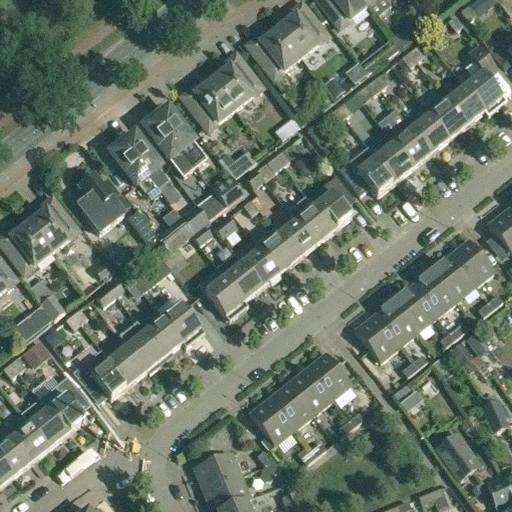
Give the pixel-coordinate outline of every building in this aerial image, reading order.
[(366,11),(357,0),(313,0),(339,33),(366,11)] [(357,0),(366,11),(380,0),(357,0)] [(277,33),(300,63),(328,41),(301,7),(290,16),(294,20),(277,33)] [(467,11),(460,16),(468,26),(475,21),(467,11)] [(455,21),(447,26),(455,36),(462,31),(455,21)] [(413,25),(391,42),(399,53),(422,35),(413,25)] [(300,63),(277,33),(261,46),(257,42),(246,50),(273,84),(300,63)] [(390,43),(360,67),(368,78),(399,54),(390,43)] [(463,91),(483,116),(487,121),(506,106),(487,82),(497,74),(478,50),(468,59),(482,76),(473,83),(466,75),(457,83),(463,91)] [(415,51),(408,57),(416,67),(423,61),(415,51)] [(409,73),(416,67),(408,57),(401,63),(409,73)] [(214,83),(237,112),(262,93),(235,59),(224,67),(228,72),(214,83)] [(379,80),(372,85),(380,95),(387,89),(379,80)] [(237,112),(214,83),(200,93),(197,89),(180,101),(207,136),(237,112)] [(380,95),(372,85),(365,91),(373,101),(380,95)] [(463,91),(445,105),(465,131),(483,116),(463,91)] [(447,145),(465,131),(445,105),(440,98),(422,112),(427,119),(447,145)] [(343,108),(336,113),(344,123),(351,117),(343,108)] [(403,124),(410,133),(430,159),(447,145),(427,119),(422,112),(420,110),(403,124)] [(167,112),(155,121),(191,167),(195,172),(207,162),(167,112)] [(344,123),(336,113),(329,119),(337,129),(344,123)] [(195,172),(191,167),(155,121),(143,131),(169,164),(170,163),(184,180),(195,172)] [(412,173),(430,159),(410,133),(403,124),(402,123),(385,137),(385,139),(392,147),(412,173)] [(122,147),(158,193),(168,185),(158,172),(160,171),(134,138),(122,147)] [(382,155),(374,162),(394,187),(412,173),(392,147),(385,139),(375,146),(382,155)] [(161,197),(158,193),(122,147),(109,157),(135,190),(137,189),(150,205),(161,197)] [(376,202),(394,187),(374,162),(367,152),(338,175),(359,201),(369,192),(376,202)] [(218,165),(227,178),(232,185),(242,178),(257,167),(248,154),(232,165),(227,157),(218,165)] [(281,156),(274,162),(281,172),(288,166),(281,156)] [(281,172),(274,162),(266,168),(274,178),(281,172)] [(255,176),(245,185),(252,194),(263,186),(255,176)] [(232,185),(227,178),(209,191),(226,214),(244,201),(232,185)] [(78,191),(86,201),(73,212),(97,243),(125,221),(123,218),(128,213),(109,188),(104,192),(94,179),(78,191)] [(324,202),(312,210),(333,236),(351,222),(345,214),(355,205),(336,181),(318,195),(324,202)] [(315,250),(333,236),(312,210),(304,200),(286,214),(294,225),(315,250)] [(28,228),(51,258),(78,236),(51,202),(40,211),(44,215),(28,228)] [(258,215),(250,205),(242,211),(250,221),(258,215)] [(197,210),(180,223),(182,226),(192,239),(203,231),(209,226),(197,210)] [(150,246),(156,241),(137,216),(126,225),(143,245),(150,246)] [(511,220),(509,216),(502,221),(501,219),(487,229),(511,260),(511,220)] [(229,222),(221,228),(214,233),(222,243),(229,238),(236,231),(229,222)] [(168,258),(190,241),(192,239),(182,226),(179,224),(156,242),(168,258)] [(297,265),(315,250),(294,225),(276,239),(297,265)] [(51,258),(28,228),(11,241),(7,236),(0,242),(0,249),(23,279),(51,258)] [(203,231),(192,239),(190,241),(199,252),(212,242),(208,238),(203,231)] [(279,279),(297,265),(276,239),(258,253),(279,279)] [(450,262),(474,292),(494,277),(468,244),(455,255),(456,257),(450,262)] [(253,246),(235,260),(261,293),(279,279),(258,253),(253,246)] [(177,253),(170,259),(177,268),(185,262),(177,253)] [(170,259),(155,270),(163,280),(177,268),(170,259)] [(216,273),(223,281),(244,307),(261,293),(235,260),(233,259),(216,273)] [(456,307),(474,292),(450,262),(444,267),(442,265),(430,275),(456,307)] [(0,297),(16,285),(0,265),(0,297)] [(105,265),(94,274),(101,283),(112,275),(105,265)] [(437,322),(456,307),(430,275),(417,285),(419,287),(413,292),(437,322)] [(244,307),(223,281),(204,296),(228,326),(247,311),(244,307)] [(115,286),(101,297),(108,307),(123,296),(115,286)] [(418,337),(437,322),(413,292),(407,297),(405,295),(392,305),(418,337)] [(108,307),(101,297),(95,302),(103,311),(108,307)] [(51,300),(38,309),(52,327),(64,318),(51,300)] [(497,300),(487,308),(493,314),(502,307),(497,300)] [(381,317),(375,322),(399,352),(418,337),(392,305),(380,315),(381,317)] [(161,323),(181,348),(185,353),(204,338),(180,308),(161,323)] [(493,314),(487,308),(477,315),(482,322),(493,314)] [(72,320),(80,329),(87,324),(79,314),(72,320)] [(151,330),(143,336),(164,362),(181,348),(161,323),(154,314),(144,322),(151,330)] [(80,329),(72,320),(65,325),(73,335),(80,329)] [(380,368),(399,352),(375,322),(369,327),(367,324),(354,335),(380,368)] [(146,376),(164,362),(143,336),(135,326),(117,340),(125,351),(146,376)] [(449,338),(454,345),(464,337),(459,330),(449,338)] [(477,337),(467,345),(479,361),(489,353),(477,337)] [(454,345),(449,338),(439,345),(445,352),(454,345)] [(38,345),(21,358),(33,373),(50,360),(38,345)] [(462,346),(461,345),(451,353),(452,354),(463,369),(473,361),(462,346)] [(125,351),(107,365),(128,391),(146,376),(125,351)] [(110,405),(128,391),(107,365),(100,356),(71,379),(96,411),(108,402),(110,405)] [(314,370),(307,375),(331,406),(351,390),(325,358),(312,368),(314,370)] [(411,368),(417,374),(426,367),(421,360),(411,368)] [(17,363),(9,368),(17,378),(24,372),(17,363)] [(17,378),(9,368),(2,374),(10,384),(17,378)] [(417,374),(411,368),(401,375),(407,382),(417,374)] [(313,421),(331,406),(307,375),(301,380),(299,378),(287,388),(313,421)] [(39,405),(46,414),(66,439),(84,425),(79,419),(89,411),(67,383),(39,405)] [(294,436),(313,421),(287,388),(274,398),(276,400),(270,405),(294,436)] [(413,412),(405,402),(399,407),(406,417),(413,412)] [(481,410),(493,438),(509,432),(497,403),(481,410)] [(66,439),(46,414),(39,405),(21,419),(48,454),(66,439)] [(274,451),(294,436),(270,405),(264,410),(262,408),(248,418),(274,451)] [(348,426),(353,432),(363,425),(358,418),(348,426)] [(3,433),(10,442),(30,468),(48,454),(21,419),(3,433)] [(353,432),(348,426),(338,433),(343,440),(353,432)] [(433,454),(458,489),(482,472),(458,437),(433,454)] [(0,466),(12,482),(30,468),(10,442),(0,449),(0,466)] [(310,455),(315,462),(325,454),(320,447),(310,455)] [(300,463),(305,470),(306,470),(315,462),(310,455),(300,463)] [(257,461),(265,471),(271,465),(263,456),(257,461)] [(206,497),(241,482),(231,458),(193,473),(199,489),(202,488),(206,497)] [(279,475),(271,465),(265,471),(273,481),(279,475)] [(0,491),(12,482),(0,466),(0,491)] [(494,511),(511,511),(511,506),(506,492),(511,490),(511,480),(510,477),(485,488),(494,511)] [(241,482),(206,497),(208,503),(205,504),(208,511),(230,511),(246,506),(246,505),(250,504),(241,482)] [(441,493),(429,497),(433,505),(444,501),(441,493)] [(421,510),(433,505),(429,497),(418,502),(421,510)] [(281,502),(285,511),(290,511),(294,510),(289,499),(281,502)]
